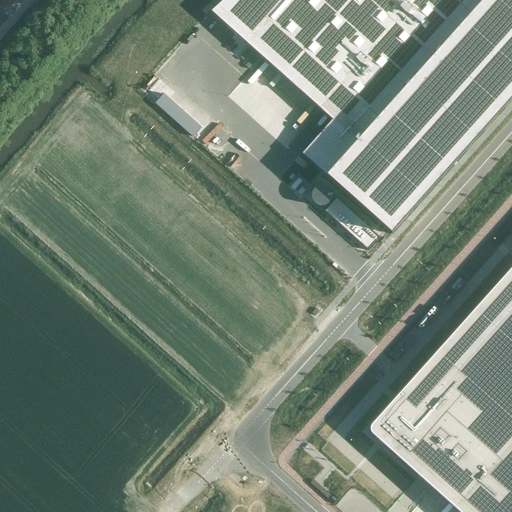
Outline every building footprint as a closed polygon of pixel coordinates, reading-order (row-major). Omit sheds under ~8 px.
[(511,0),(223,0),(210,12),(262,58),(320,110),(332,120),(301,154),(391,234),(454,164),(457,161),(511,98),(511,0)] [(320,186),(317,187),(314,189),(312,192),(311,195),(311,199),(313,202),(315,204),(318,206),(322,206),(325,206),(328,204),(330,202),(331,199),(331,195),(331,192),(329,189),(326,187),(323,186),(320,186)] [(336,198),(324,211),(369,251),(380,238),(336,198)] [(371,426),(370,428),(370,430),(371,432),(372,434),(377,438),(401,460),(460,511),(511,511),(511,267),(391,403),(376,420),(372,425),(371,426)] [(448,294),(440,303),(444,306),(452,297),(448,294)] [(412,335),(404,344),(407,348),(415,339),(412,335)] [(399,349),(393,356),(396,360),(403,352),(399,349)] [(328,499),(331,495),(313,479),(310,482),(328,499)]
